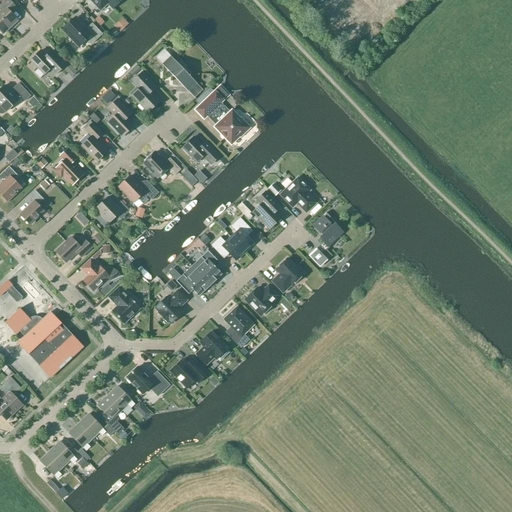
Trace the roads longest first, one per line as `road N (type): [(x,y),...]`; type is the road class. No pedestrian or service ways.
road 1 (track): [(115,511),(168,463),(227,442),(300,511)]
road 2 (residential): [(299,231),(164,348),(111,347)]
road 3 (residential): [(26,248),(172,114)]
road 4 (residential): [(0,451),(14,450),(104,365),(111,347)]
road 5 (residential): [(111,347),(26,248)]
